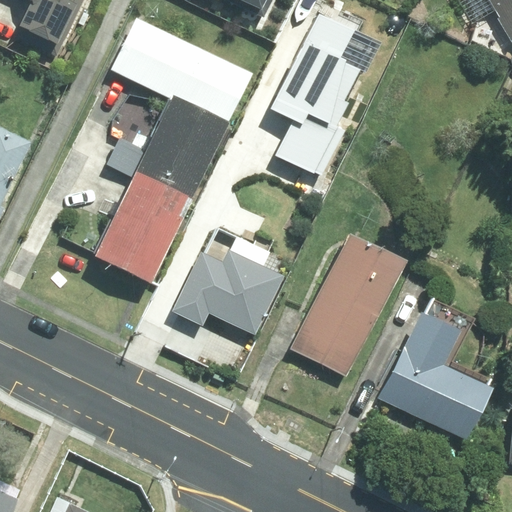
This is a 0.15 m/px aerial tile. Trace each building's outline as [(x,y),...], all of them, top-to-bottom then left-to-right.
[(14,37),(56,57),(82,0),(27,0),(30,5),(14,37)] [(223,0),(262,18),(271,0),(223,0)] [(511,0),(486,0),(511,47),(511,0)] [(332,123),(343,100),(338,98),(353,68),(333,58),(347,29),(314,12),(267,107),(289,117),(272,151),(317,173),(340,128),(332,123)] [(135,22),(112,70),(226,124),(249,76),(135,22)] [(135,175),(188,201),(223,129),(169,103),(135,175)] [(0,208),(31,144),(0,129),(0,208)] [(129,177),(140,152),(117,141),(105,166),(129,177)] [(135,175),(96,256),(150,281),(188,201),(135,175)] [(252,330),(280,272),(260,262),(266,249),(215,224),(202,251),(198,249),(170,307),(200,321),(206,308),(252,330)] [(401,264),(347,237),(290,350),(344,377),(401,264)] [(424,318),(419,316),(379,399),(466,439),(492,383),(451,363),(471,321),(432,303),(424,318)] [(0,492),(0,511),(11,511),(17,501),(0,492)] [(85,511),(55,498),(48,511),(85,511)]
